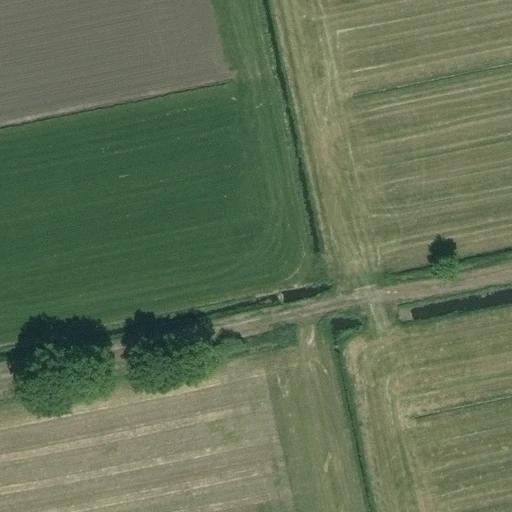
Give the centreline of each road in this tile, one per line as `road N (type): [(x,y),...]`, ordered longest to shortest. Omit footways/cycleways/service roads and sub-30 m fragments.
road 1 (track): [(511,268),(0,375)]
road 2 (track): [(305,311),(345,511)]
